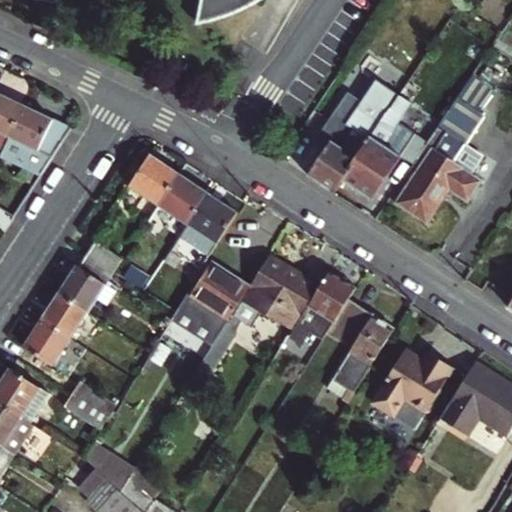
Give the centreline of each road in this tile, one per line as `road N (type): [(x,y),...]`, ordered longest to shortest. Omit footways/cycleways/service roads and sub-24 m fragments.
road 1 (residential): [(123,97),(265,170),(511,336)]
road 2 (residential): [(0,288),(123,97)]
road 3 (residential): [(0,36),(123,97)]
